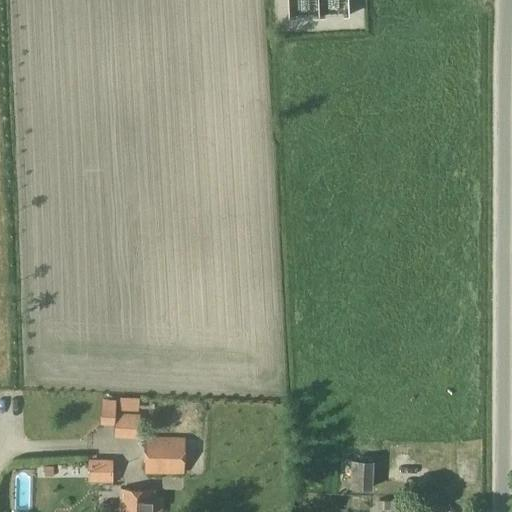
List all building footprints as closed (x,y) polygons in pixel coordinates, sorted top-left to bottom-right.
[(138,436),(138,414),(114,414),(115,399),(101,399),(100,424),(114,424),(114,436),(138,436)] [(183,473),(184,438),(147,437),(146,472),(183,473)] [(386,467),(385,482),(429,484),(429,469),(414,469),(415,460),(408,460),(408,455),(395,454),(394,468),(386,467)] [(89,486),(112,486),(112,460),(89,460),(89,486)] [(371,488),(372,461),(352,460),(351,487),(371,488)] [(159,511),(160,505),(156,505),(157,491),(121,489),(120,511),(159,511)] [(378,500),(378,508),(401,509),(401,501),(378,500)]
